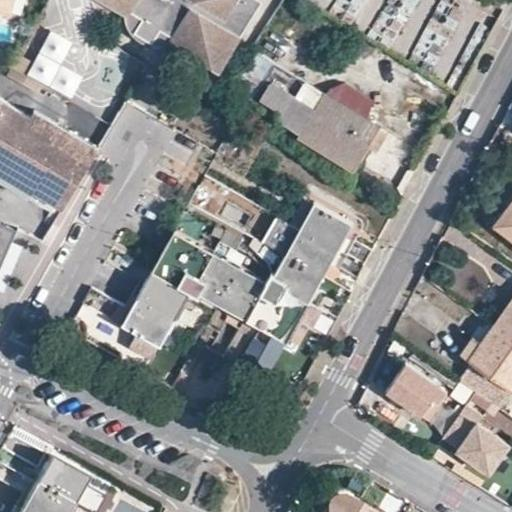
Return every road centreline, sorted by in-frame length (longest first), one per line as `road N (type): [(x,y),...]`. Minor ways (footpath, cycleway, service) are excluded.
road 1 (residential): [(511,56),(320,415)]
road 2 (residential): [(284,473),(26,359)]
road 3 (residential): [(140,152),(26,359)]
road 4 (residential): [(480,511),(320,415)]
